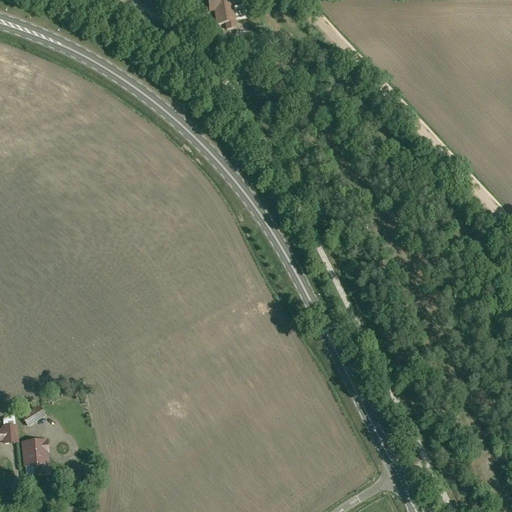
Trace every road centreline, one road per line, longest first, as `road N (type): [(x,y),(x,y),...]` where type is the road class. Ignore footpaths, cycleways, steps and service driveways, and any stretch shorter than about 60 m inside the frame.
road 1 (secondary): [(397,477),(263,223),(224,170),(165,111),(99,65),(0,22)]
road 2 (unclassified): [(511,227),(300,0)]
